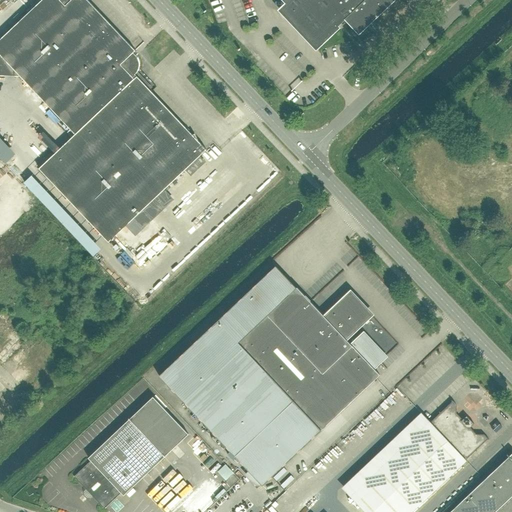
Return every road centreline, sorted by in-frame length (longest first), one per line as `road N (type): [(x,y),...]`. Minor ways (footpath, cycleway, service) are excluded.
road 1 (tertiary): [(511,373),(306,156)]
road 2 (unclassified): [(306,156),(466,0)]
road 3 (tertiary): [(306,156),(158,0)]
